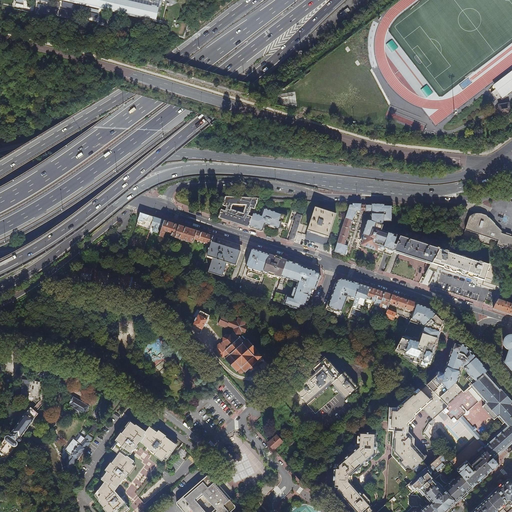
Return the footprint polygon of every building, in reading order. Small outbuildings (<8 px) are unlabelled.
[(157,19),(162,20),(162,18),(158,17),(160,7),(126,0),(65,0),(157,20),(157,19)] [(499,91),(503,97),(511,90),(511,70),(494,85),(497,88),(492,93),(494,95),(499,91)] [(421,89),(427,96),(432,92),(426,85),(421,89)] [(503,115),(503,118),(510,116),(509,114),(511,113),(509,103),(499,105),(501,115),(503,115)] [(221,210),(219,218),(225,220),(249,228),(253,214),(258,199),(245,198),(241,198),(226,197),(222,208),(226,209),(226,211),(221,210)] [(361,205),(361,204),(353,203),(353,205),(350,205),(344,222),(338,240),(334,252),(345,255),(345,254),(345,253),(345,251),(346,251),(347,248),(348,245),(346,244),(347,242),(346,240),(347,237),(349,231),(351,231),(351,229),(350,229),(352,222),(353,223),(354,221),(353,221),(355,214),(356,214),(357,212),(356,212),(356,210),(361,210),(361,205)] [(384,206),(385,205),(372,204),(372,206),(366,205),(366,212),(372,212),(371,221),(367,220),(366,225),(368,226),(368,229),(365,228),(359,245),(391,256),(393,251),(396,245),(394,245),(397,235),(390,233),(385,232),(382,233),(381,231),(382,229),(381,229),(384,221),(392,221),(392,206),(384,206)] [(338,240),(344,222),(335,219),(336,214),(315,208),(314,212),(305,209),(302,216),(300,224),(309,227),(308,231),(328,238),(330,234),(333,235),(332,238),(338,240)] [(249,228),(277,237),(284,216),(273,212),(263,209),(261,216),(253,214),(249,228)] [(287,230),(291,231),(296,214),(292,212),(291,215),(290,218),(287,230)] [(148,215),(141,213),(137,225),(150,230),(152,226),(155,218),(148,215)] [(290,241),(294,242),(300,224),(302,216),(296,214),(291,231),(288,241),(290,241)] [(511,236),(507,235),(501,233),(501,232),(498,227),(495,225),(492,222),(491,221),(486,216),(480,214),(475,214),(469,217),(465,230),(483,236),(498,241),(497,246),(511,250),(511,236)] [(280,238),(284,239),(287,230),(290,218),(284,216),(277,237),(280,238)] [(160,219),(155,218),(152,226),(154,227),(153,232),(157,233),(159,228),(162,229),(165,221),(160,219)] [(170,223),(165,221),(162,229),(159,237),(163,238),(165,231),(172,233),(171,236),(175,237),(175,238),(193,244),(194,239),(197,231),(187,228),(170,223)] [(206,234),(197,231),(194,239),(211,245),(212,242),(213,237),(206,234)] [(327,241),(328,238),(308,231),(307,234),(327,241)] [(326,246),(327,241),(307,234),(305,240),(326,246)] [(432,264),(440,248),(423,243),(400,236),(396,245),(393,251),(432,264)] [(212,242),(211,245),(210,248),(209,248),(208,250),(209,250),(207,256),(213,258),(208,272),(223,277),(227,263),(236,266),(243,246),(219,238),(217,244),(212,242)] [(489,264),(440,248),(432,264),(429,270),(438,271),(439,266),(445,268),(446,271),(457,275),(458,272),(463,274),(463,276),(469,278),(470,276),(475,278),(481,279),(489,264)] [(252,249),(246,267),(263,272),(264,267),(269,255),(262,253),(252,249)] [(264,267),(263,272),(267,274),(267,275),(274,278),(275,276),(280,278),(287,261),(280,258),(272,256),(269,255),(264,267)] [(302,308),(305,309),(312,289),(314,289),(318,279),(319,280),(321,277),(319,276),(319,275),(319,274),(318,273),(318,272),(318,271),(315,270),(312,269),(303,266),(299,264),(292,262),(287,261),(280,278),(281,278),(282,275),(298,280),(296,287),(294,286),(291,296),(286,294),(283,303),(289,305),(289,306),(301,310),(302,308)] [(481,279),(479,284),(499,290),(510,271),(489,264),(481,279)] [(84,267),(83,267),(83,268),(81,279),(90,281),(92,270),(84,269),(84,267)] [(108,274),(96,272),(93,281),(102,283),(102,282),(106,282),(106,280),(108,274)] [(140,291),(145,276),(142,275),(137,291),(140,291)] [(129,288),(130,279),(120,278),(120,279),(121,279),(120,286),(129,288)] [(337,281),(327,308),(341,313),(348,295),(351,296),(350,297),(355,299),(360,284),(348,281),(343,279),(337,281)] [(363,309),(370,288),(365,286),(360,284),(355,299),(351,308),(362,312),(363,309)] [(380,307),(385,293),(377,290),(370,288),(363,309),(370,311),(377,313),(380,307)] [(507,313),(511,315),(511,298),(511,297),(501,292),(493,309),(507,313)] [(389,304),(392,295),(387,293),(385,293),(380,307),(377,313),(381,315),(383,309),(382,308),(385,309),(384,311),(386,312),(387,309),(389,304)] [(415,305),(416,303),(402,298),(392,295),(389,304),(413,311),(415,305)] [(416,319),(420,306),(415,305),(413,311),(412,314),(411,317),(410,320),(409,322),(421,326),(423,329),(419,342),(406,338),(402,336),(395,350),(404,353),(403,355),(414,358),(418,345),(421,345),(424,335),(423,335),(427,325),(416,321),(416,319)] [(436,339),(437,339),(439,331),(440,332),(443,323),(431,311),(430,311),(429,309),(426,309),(426,308),(420,306),(416,319),(416,321),(427,325),(423,335),(424,335),(436,339)] [(396,313),(387,309),(386,312),(385,317),(393,320),(395,317),(396,318),(397,316),(396,315),(396,313)] [(191,329),(200,334),(204,327),(206,323),(205,323),(209,316),(201,311),(197,318),(195,317),(193,321),(195,322),(191,329)] [(234,328),(233,333),(238,338),(239,337),(241,331),(245,333),(247,327),(244,326),(245,322),(239,319),(237,323),(222,316),(220,320),(229,324),(228,326),(234,328)] [(238,372),(240,374),(242,374),(243,373),(243,371),(244,371),(245,373),(249,370),(251,372),(257,366),(255,364),(258,361),(258,360),(262,357),(258,353),(259,352),(247,339),(242,343),(238,338),(233,333),(230,335),(226,335),(223,337),(223,342),(220,344),(219,343),(214,348),(222,358),(223,357),(236,372),(238,371),(238,372)] [(431,356),(435,346),(434,346),(436,339),(424,335),(421,345),(418,345),(414,358),(413,361),(418,363),(418,365),(426,368),(428,362),(429,363),(431,356)] [(486,373),(487,371),(487,370),(478,359),(463,343),(462,344),(453,341),(451,349),(452,349),(446,367),(445,367),(444,371),(441,370),(439,376),(436,375),(435,377),(431,381),(432,383),(430,384),(428,387),(440,398),(456,383),(459,367),(461,365),(470,375),(466,379),(470,383),(469,383),(471,386),(484,374),(486,373)] [(341,375),(326,358),(314,369),(317,373),(296,391),(316,414),(341,393),(346,399),(358,388),(345,372),(341,375)] [(498,415),(507,426),(484,447),(494,458),(511,442),(511,401),(501,388),(498,390),(484,374),(471,386),(486,403),(482,405),(494,419),(498,415)] [(21,395),(38,396),(39,381),(22,380),(21,395)] [(448,406),(440,398),(428,387),(427,386),(421,391),(418,389),(396,408),(390,408),(388,431),(391,431),(390,445),(392,445),(392,455),(393,456),(389,460),(387,494),(403,479),(409,474),(414,480),(428,467),(421,460),(424,457),(414,445),(414,439),(408,432),(408,424),(415,419),(415,415),(423,408),(433,420),(448,406)] [(85,415),(89,407),(73,397),(69,406),(85,415)] [(40,415),(31,408),(22,419),(22,420),(16,427),(15,426),(14,428),(15,429),(13,432),(14,433),(10,437),(9,436),(8,436),(6,437),(6,439),(6,441),(7,442),(14,447),(16,447),(18,446),(18,445),(18,443),(17,441),(18,440),(19,442),(20,442),(22,441),(22,439),(22,438),(21,438),(25,432),(33,420),(37,416),(38,417),(39,417),(40,417),(40,415)] [(89,431),(94,434),(99,427),(94,424),(89,431)] [(156,435),(154,434),(149,430),(146,434),(145,436),(141,433),(142,432),(136,427),(135,428),(131,425),(122,436),(123,436),(121,439),(121,438),(117,443),(119,445),(117,447),(116,446),(113,451),(119,456),(117,460),(116,459),(112,465),(112,466),(111,468),(110,468),(106,473),(108,474),(107,476),(106,476),(102,480),(104,482),(105,483),(101,488),(101,487),(95,494),(101,501),(99,502),(105,508),(106,507),(107,509),(107,510),(108,511),(125,511),(128,509),(117,496),(116,497),(115,498),(113,495),(114,494),(112,492),(113,491),(114,492),(129,471),(131,472),(135,468),(131,465),(133,462),(127,458),(136,446),(134,445),(138,441),(139,442),(156,454),(154,457),(162,462),(165,458),(167,460),(172,454),(171,453),(176,447),(165,439),(164,440),(162,438),(163,437),(158,433),(156,435)] [(373,511),(370,507),(372,506),(370,504),(370,500),(362,492),(359,492),(352,484),(351,484),(349,482),(350,476),(351,474),(352,475),(367,462),(367,460),(369,459),(370,460),(377,454),(378,443),(376,441),(376,433),(359,432),(359,447),(356,449),(355,449),(352,451),(352,452),(350,454),(349,454),(338,464),(334,464),(333,492),(337,493),(354,511),(373,511)] [(284,441),(278,435),(269,443),(275,450),(284,441)] [(78,461),(94,440),(92,439),(89,442),(85,439),(81,445),(80,444),(71,456),(73,457),(78,461)] [(289,449),(296,443),(293,439),(286,446),(289,449)] [(494,458),(484,447),(478,452),(480,454),(469,463),(468,461),(457,471),(472,488),(475,486),(490,472),(492,471),(492,470),(493,469),(494,469),(493,468),(497,464),(498,465),(499,464),(497,462),(497,463),(495,461),(496,460),(495,459),(494,458)] [(187,454),(181,450),(177,456),(182,460),(187,454)] [(480,454),(478,452),(468,461),(469,463),(480,454)] [(448,460),(442,454),(428,467),(414,480),(408,485),(413,491),(417,488),(424,495),(431,503),(429,505),(422,511),(418,507),(412,511),(445,511),(472,488),(457,471),(449,478),(452,481),(449,484),(450,486),(445,490),(445,491),(443,493),(436,485),(436,484),(430,476),(431,476),(431,475),(430,474),(431,473),(433,473),(436,470),(438,472),(445,466),(443,464),(448,460)] [(71,470),(78,461),(73,457),(66,466),(71,470)] [(228,502),(207,478),(205,478),(184,497),(175,505),(175,506),(179,511),(230,511),(233,509),(228,502)] [(403,479),(387,494),(386,504),(394,497),(408,484),(403,479)] [(499,511),(508,505),(510,505),(511,507),(511,483),(507,484),(505,485),(504,483),(501,486),(493,493),(484,501),(471,511),(499,511)]
